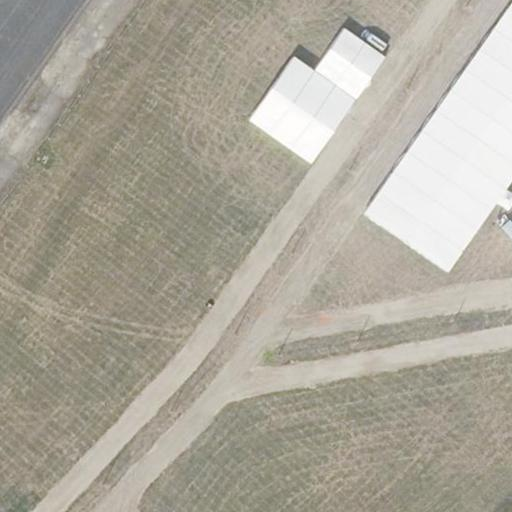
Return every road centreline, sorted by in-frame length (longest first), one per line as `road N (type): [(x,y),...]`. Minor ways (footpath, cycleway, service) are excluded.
road 1 (track): [(442,0),(187,356),(44,511)]
road 2 (track): [(106,511),(236,373),(501,0)]
road 3 (track): [(236,373),(511,329)]
road 4 (track): [(270,326),(511,286)]
